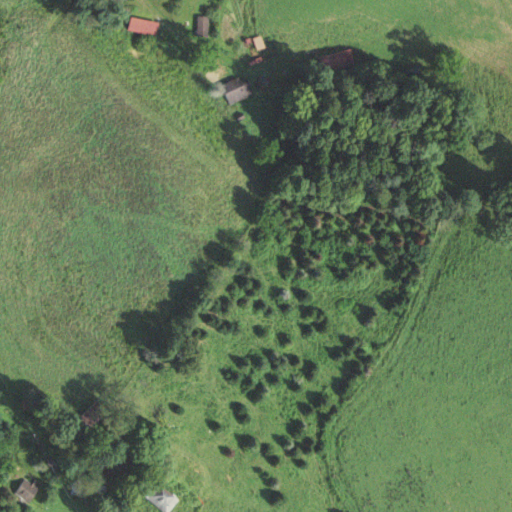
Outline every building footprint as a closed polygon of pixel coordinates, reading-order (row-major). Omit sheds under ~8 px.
[(153,34),(153,21),(125,20),(124,33),(153,34)] [(216,84),(223,104),(248,96),(242,76),(216,84)] [(71,493),(103,503),(109,487),(76,476),(71,493)] [(15,493),(30,503),(39,489),(24,479),(15,493)] [(167,511),(170,511),(179,498),(154,484),(145,499),(167,511)]
